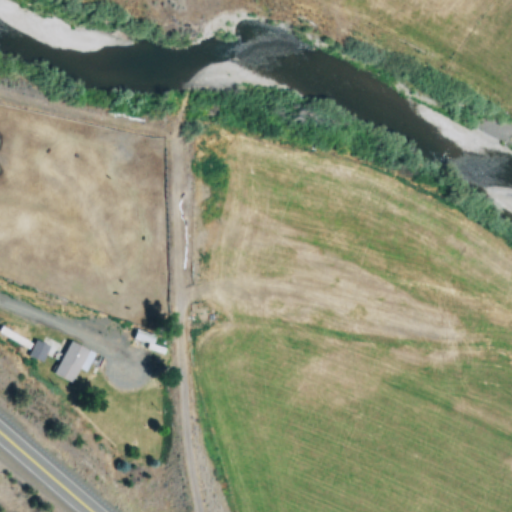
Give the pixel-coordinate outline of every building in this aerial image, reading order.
[(106,328),(101,346),(117,351),(123,334),(106,328)] [(131,331),(128,340),(147,346),(150,338),(131,331)] [(47,346),(33,340),(26,357),(41,363),(47,346)] [(34,356),(47,363),(56,347),(42,340),(34,356)] [(66,342),(50,371),(75,385),(91,355),(66,342)]
